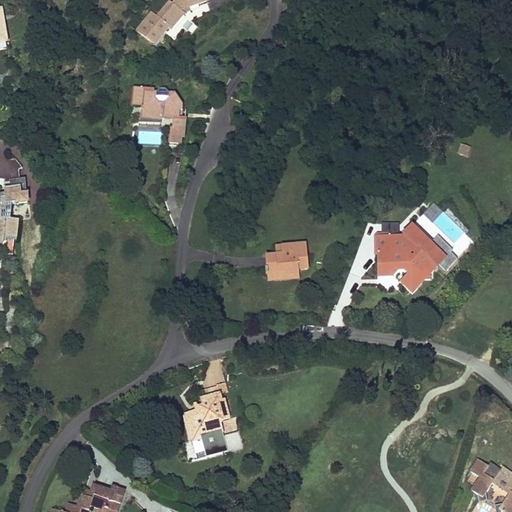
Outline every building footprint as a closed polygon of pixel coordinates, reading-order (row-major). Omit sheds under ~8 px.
[(165,34),(181,19),(179,13),(183,11),(181,8),(192,5),(194,9),(204,5),(201,0),(178,0),(180,3),(168,10),(166,10),(153,23),(148,19),(132,36),(146,49),(164,33),(165,34)] [(181,8),(183,11),(183,13),(194,9),(192,5),(181,8)] [(177,150),(180,117),(174,116),(170,116),(171,108),(175,108),(175,106),(175,104),(174,102),(173,101),(171,100),(169,99),(169,95),(163,95),(160,91),(157,91),(153,95),(151,95),(151,93),(129,91),(127,112),(137,113),(136,124),(156,126),(156,124),(167,125),(165,149),(172,150),(177,150)] [(156,126),(136,124),(136,130),(155,132),(156,126)] [(461,145),(459,154),(469,156),(470,147),(461,145)] [(6,228),(8,213),(23,212),(24,203),(18,202),(18,199),(3,196),(2,207),(0,206),(0,251),(3,252),(6,228)] [(428,233),(437,222),(430,215),(421,226),(428,233)] [(458,254),(451,248),(453,246),(437,232),(430,240),(411,223),(404,231),(404,233),(376,234),(376,265),(390,265),(390,277),(401,266),(405,270),(399,278),(406,285),(409,283),(415,283),(417,285),(423,279),(423,275),(431,275),(431,270),(435,266),(435,259),(439,262),(440,261),(446,267),(458,254)] [(15,229),(6,228),(3,252),(1,261),(10,262),(15,229)] [(276,260),(265,261),(267,283),(279,282),(279,280),(288,279),(289,283),(298,281),(298,277),(307,276),(304,250),(282,252),(283,259),(276,260)] [(390,265),(376,265),(376,276),(390,277),(390,265)] [(279,282),(267,283),(268,289),(299,286),(298,281),(289,283),(288,279),(279,280),(279,282)] [(226,385),(205,387),(205,394),(227,392),(226,385)] [(198,415),(182,420),(190,448),(195,447),(200,463),(221,457),(221,460),(241,454),(235,435),(220,440),(218,432),(221,425),(227,423),(221,405),(220,405),(218,399),(195,405),(198,415)] [(470,471),(480,478),(472,489),(478,493),(481,501),(488,499),(487,493),(494,482),(498,483),(508,489),(510,492),(503,503),(496,504),(497,511),(499,511),(508,511),(511,511),(511,471),(503,465),(500,468),(493,463),(485,464),(478,460),(470,471)] [(105,511),(107,509),(113,511),(116,497),(110,494),(109,497),(92,490),(89,497),(87,504),(80,501),(76,511),(74,511),(73,511),(105,511)] [(80,501),(87,504),(89,497),(82,495),(80,501)]
